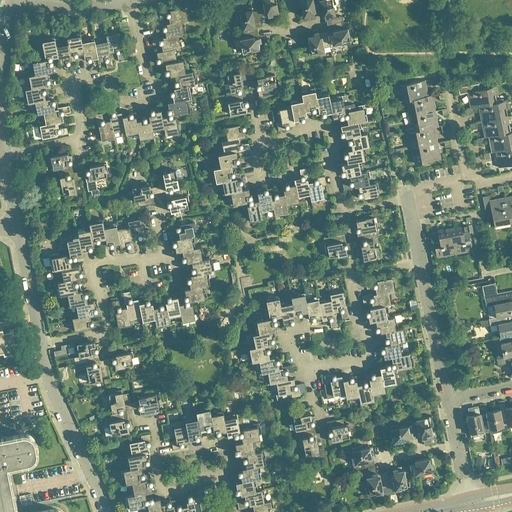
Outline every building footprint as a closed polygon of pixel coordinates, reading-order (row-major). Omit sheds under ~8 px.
[(278,12),(276,3),(278,2),(278,0),(255,0),(258,10),(258,13),(259,13),(266,11),(267,15),(269,16),(271,15),(272,16),(275,16),(275,12),(278,12)] [(320,11),(318,0),(295,0),(298,8),(301,8),(302,17),(306,16),(306,20),(309,19),(310,18),(313,17),(313,16),(313,12),(320,11)] [(334,14),(333,6),(335,5),(334,0),(318,0),(320,11),(321,14),(323,14),(324,18),(325,19),(327,19),(328,19),(329,19),(330,24),(327,25),(343,22),(341,16),(332,18),(331,15),(334,14)] [(189,20),(187,13),(186,13),(184,7),(170,10),(170,9),(158,11),(159,18),(166,17),(168,17),(169,23),(181,20),(181,21),(189,20)] [(261,27),(259,16),(259,13),(258,13),(258,10),(252,11),(251,7),(245,9),(245,10),(236,12),(238,21),(240,20),(242,29),(243,29),(242,27),(245,26),(246,32),(249,31),(249,30),(252,30),(253,28),(252,24),(260,23),(260,27),(261,27)] [(177,35),(185,33),(184,27),(182,27),(181,21),(181,20),(169,23),(166,23),(155,25),(156,32),(162,31),(163,31),(165,31),(166,36),(177,34),(177,35)] [(350,43),(348,35),(350,34),(347,21),(343,22),(327,25),(327,26),(331,25),(332,32),(328,33),(327,35),(328,41),(331,41),(332,44),(341,42),(341,45),(350,43)] [(262,45),(261,42),(260,41),(259,39),(258,37),(254,38),(252,30),(249,30),(249,31),(246,32),(240,33),(242,38),(237,39),(238,46),(240,46),(242,55),(250,53),(250,51),(259,49),(258,46),(262,45)] [(329,47),(328,41),(327,35),(318,37),(318,32),(316,32),(314,32),(313,31),(310,32),(310,35),(307,36),(309,45),(306,46),(308,54),(316,52),(317,54),(324,53),(323,48),(329,47)] [(121,47),(118,33),(112,34),(111,32),(105,34),(106,41),(108,50),(109,53),(115,52),(115,53),(116,53),(117,60),(124,58),(122,47),(121,47)] [(84,57),(81,42),(79,33),(73,34),(73,36),(67,38),(66,36),(67,44),(69,52),(71,52),(72,56),(74,57),(76,56),(78,57),(82,56),(82,57),(84,57)] [(162,51),(176,48),(181,47),(180,40),(178,41),(177,35),(177,34),(166,36),(163,37),(162,36),(151,38),(152,45),(159,44),(160,45),(161,45),(162,51)] [(57,56),(55,44),(54,37),(47,38),(47,40),(42,41),(41,39),(41,41),(39,42),(39,40),(38,40),(40,50),(43,49),(44,56),(46,56),(46,59),(47,61),(50,60),(51,59),(51,57),(54,57),(57,56)] [(97,58),(94,42),(93,37),(87,39),(87,41),(81,42),(84,57),(85,57),(86,60),(88,61),(90,61),(91,62),(97,60),(97,61),(98,61),(97,58)] [(110,55),(109,53),(108,50),(106,41),(100,42),(100,40),(94,42),(97,58),(98,61),(104,60),(104,61),(105,62),(106,68),(113,67),(110,55)] [(61,43),(55,44),(57,56),(59,67),(65,66),(66,65),(69,64),(69,63),(69,59),(71,59),(67,44),(61,45),(61,43)] [(176,61),(175,55),(177,55),(176,48),(162,51),(156,52),(157,58),(156,58),(155,60),(149,61),(150,67),(162,65),(161,64),(176,61)] [(51,71),(50,65),(51,65),(52,63),(52,61),(50,60),(47,61),(46,59),(30,62),(30,63),(31,63),(32,68),(31,68),(32,75),(49,72),(51,71)] [(185,74),(185,72),(184,67),(186,66),(184,59),(176,61),(161,64),(162,65),(162,70),(164,71),(164,74),(166,74),(169,74),(170,77),(171,76),(185,74)] [(249,89),(246,74),(245,73),(240,75),(239,70),(232,72),(232,74),(226,75),(230,92),(233,91),(234,94),(237,93),(240,92),(241,91),(240,87),(247,85),(248,90),(249,89)] [(195,84),(193,77),(195,77),(194,71),(185,72),(185,74),(171,76),(172,81),(173,82),(174,85),(175,85),(179,85),(179,87),(188,85),(188,86),(196,84),(196,83),(195,84)] [(50,81),(49,79),(50,77),(49,72),(32,75),(26,76),(27,83),(29,82),(30,88),(39,86),(45,85),(45,83),(49,83),(50,81)] [(278,87),(277,80),(275,80),(273,74),(255,78),(256,81),(253,82),(253,85),(255,86),(255,88),(257,89),(261,88),(262,96),(258,97),(274,94),(273,88),(278,87)] [(427,96),(425,85),(424,86),(423,81),(431,80),(431,79),(392,87),(400,86),(402,96),(404,96),(405,100),(399,101),(399,102),(407,101),(430,96),(438,94),(438,93),(427,96)] [(491,98),(494,98),(491,88),(499,86),(478,90),(477,84),(458,87),(459,94),(469,92),(470,97),(468,97),(470,108),(471,108),(480,107),(492,104),(492,103),(491,98)] [(192,97),(191,92),(191,91),(190,91),(188,86),(188,85),(179,87),(173,88),(174,90),(169,91),(169,93),(169,95),(168,96),(169,102),(186,99),(192,97)] [(48,99),(47,97),(46,92),(45,91),(45,89),(43,88),(39,89),(39,86),(30,88),(22,89),(22,90),(24,90),(25,96),(24,96),(25,103),(34,101),(48,99)] [(317,106),(315,97),(314,89),(313,89),(313,91),(307,92),(307,90),(300,91),(302,101),(304,114),(305,114),(311,113),(312,112),(314,111),(315,110),(315,106),(317,106)] [(247,111),(246,108),(250,107),(249,104),(248,103),(247,101),(246,100),(242,101),(240,92),(237,93),(234,94),(228,95),(230,101),(225,102),(226,109),(228,109),(229,115),(247,111)] [(331,115),(328,98),(327,92),(321,94),(321,95),(315,97),(317,106),(318,112),(320,112),(320,116),(322,116),(325,116),(331,115)] [(355,106),(354,103),(349,104),(347,95),(341,96),(341,98),(336,99),(335,97),(328,98),(331,115),(332,118),(338,117),(338,118),(339,119),(342,119),(343,117),(342,113),(345,113),(347,112),(347,110),(354,109),(353,106),(355,106)] [(434,110),(432,100),(431,101),(430,96),(407,101),(409,110),(411,110),(412,115),(402,117),(402,118),(410,116),(433,112),(434,111),(441,110),(441,109),(434,110)] [(57,108),(56,103),(55,103),(54,100),(53,99),(49,100),(49,97),(47,97),(48,99),(34,101),(35,107),(33,107),(35,114),(43,113),(57,110),(57,108)] [(187,111),(186,106),(187,105),(186,99),(169,102),(167,102),(168,109),(167,109),(166,110),(166,113),(167,114),(172,113),(172,115),(178,113),(179,116),(189,114),(189,113),(187,113),(187,111),(188,111),(188,110),(187,111)] [(304,114),(302,101),(296,102),(296,100),(289,101),(290,106),(294,122),(294,124),(300,123),(301,122),(303,121),(304,120),(303,116),(306,115),(305,114),(304,114)] [(504,112),(502,102),(502,101),(492,103),(492,104),(480,107),(481,111),(479,111),(481,122),(503,117),(502,112),(504,112)] [(367,120),(366,113),(364,114),(363,108),(364,108),(364,107),(363,107),(362,105),(364,105),(364,104),(355,106),(353,106),(354,109),(347,110),(347,112),(345,113),(342,113),(343,117),(345,118),(346,118),(347,124),(359,122),(367,120)] [(125,132),(121,115),(120,113),(115,114),(115,112),(113,111),(112,105),(106,107),(108,118),(109,118),(109,121),(110,124),(113,138),(122,136),(121,133),(124,132),(125,132)] [(62,122),(61,115),(62,115),(63,113),(69,112),(68,106),(57,108),(57,110),(43,113),(44,118),(42,119),(43,125),(54,123),(57,122),(57,123),(62,122)] [(294,122),(290,106),(284,107),(284,109),(278,110),(280,122),(276,123),(277,132),(284,130),(285,129),(287,129),(288,127),(288,126),(294,125),(294,124),(294,122)] [(162,120),(161,117),(159,107),(153,108),(152,109),(150,110),(149,111),(150,115),(147,116),(148,122),(149,122),(151,130),(157,129),(157,131),(163,129),(161,120),(162,120)] [(137,132),(134,117),(133,117),(132,113),(131,112),(128,113),(127,112),(121,113),(121,112),(120,113),(121,115),(125,132),(124,132),(125,136),(132,135),(132,133),(137,132)] [(437,126),(435,116),(434,116),(433,112),(410,116),(412,126),(414,126),(415,130),(409,132),(409,133),(432,128),(437,127),(437,126)] [(177,134),(174,117),(173,118),(172,115),(172,113),(167,114),(167,115),(167,119),(162,120),(161,120),(163,129),(164,137),(171,135),(171,133),(176,132),(177,134)] [(113,138),(110,124),(109,121),(104,122),(104,121),(102,120),(101,114),(95,115),(96,123),(97,127),(98,127),(100,139),(100,141),(106,140),(107,142),(114,140),(113,138)] [(508,128),(506,117),(511,116),(511,115),(503,117),(481,122),(474,123),(475,123),(475,124),(483,122),(484,127),(482,127),(484,137),(506,133),(505,128),(508,128)] [(149,122),(148,122),(147,122),(146,118),(144,117),(142,117),(140,117),(136,117),(134,117),(137,132),(139,141),(146,139),(145,138),(152,136),(152,138),(151,130),(149,122)] [(238,138),(244,136),(243,130),(244,130),(245,129),(245,126),(246,125),(244,118),(235,120),(236,125),(224,127),(225,133),(224,134),(225,140),(236,138),(238,138)] [(67,134),(66,128),(60,129),(59,128),(57,128),(57,122),(54,123),(43,125),(37,126),(38,132),(40,132),(41,138),(56,135),(56,136),(67,134)] [(360,134),(358,128),(360,128),(359,122),(347,124),(336,126),(337,132),(339,133),(339,135),(341,136),(345,135),(345,137),(351,136),(360,134)] [(437,142),(435,132),(433,133),(432,128),(409,133),(411,142),(413,142),(414,147),(404,149),(404,150),(412,148),(435,144),(444,142),(443,141),(437,142)] [(511,131),(506,133),(484,137),(484,138),(490,137),(491,141),(489,142),(491,152),(511,147),(511,131)] [(370,145),(369,139),(367,139),(366,133),(368,132),(360,134),(351,136),(351,138),(348,139),(347,140),(347,143),(346,144),(347,149),(348,150),(362,147),(370,145)] [(249,149),(248,143),(242,144),(241,143),(240,143),(238,138),(236,138),(225,140),(219,141),(220,148),(222,147),(223,153),(238,150),(238,151),(249,149)] [(440,158),(438,148),(436,149),(435,144),(412,148),(414,158),(417,158),(418,163),(407,165),(440,159),(440,158)] [(366,159),(365,152),(363,153),(362,147),(348,150),(347,149),(346,149),(347,152),(343,153),(342,154),(342,156),(342,158),(343,163),(360,160),(366,159)] [(511,147),(491,152),(492,153),(497,152),(498,156),(496,156),(498,167),(498,168),(511,164),(511,147)] [(239,160),(238,157),(239,156),(238,151),(238,150),(223,153),(215,155),(217,161),(219,161),(220,167),(234,164),(235,164),(234,162),(238,161),(239,160)] [(66,164),(70,164),(71,162),(71,160),(71,158),(71,156),(68,156),(67,153),(49,156),(50,162),(49,163),(50,170),(55,169),(56,175),(62,174),(65,173),(65,174),(68,173),(66,164)] [(98,194),(97,189),(95,189),(94,181),(91,182),(91,180),(106,177),(105,171),(106,171),(105,164),(100,165),(99,159),(83,162),(87,162),(88,169),(84,170),(84,171),(84,174),(84,175),(87,191),(90,191),(91,196),(92,195),(92,196),(93,196),(93,195),(98,194)] [(360,173),(359,167),(361,166),(360,160),(343,163),(337,165),(338,171),(339,171),(340,174),(341,175),(345,174),(345,176),(349,175),(351,175),(351,174),(360,173)] [(235,174),(234,171),(235,170),(234,164),(220,167),(211,168),(212,175),(214,175),(215,181),(213,182),(214,182),(222,181),(221,181),(230,179),(230,178),(230,176),(234,175),(235,174)] [(185,189),(180,167),(161,171),(162,176),(156,177),(159,193),(160,193),(159,189),(166,188),(167,191),(168,192),(172,191),(172,192),(181,190),(185,189)] [(308,185),(307,182),(307,180),(308,180),(305,168),(299,169),(300,176),(299,177),(299,178),(293,179),(293,180),(294,180),(294,182),(298,198),(304,197),(304,195),(309,194),(308,185)] [(368,178),(370,178),(368,171),(360,173),(351,174),(351,175),(349,175),(350,181),(348,181),(348,182),(342,184),(343,190),(355,188),(355,187),(357,186),(360,186),(369,184),(368,178)] [(81,193),(78,179),(77,172),(76,172),(77,176),(70,178),(69,174),(68,173),(65,174),(65,173),(62,174),(62,176),(59,177),(60,185),(56,186),(58,195),(68,193),(69,195),(81,193)] [(323,198),(321,186),(326,185),(324,176),(317,177),(316,179),(314,179),(313,180),(313,181),(307,182),(308,185),(309,194),(311,202),(318,201),(317,199),(323,198)] [(245,189),(244,182),(243,182),(242,179),(240,178),(237,179),(236,177),(230,178),(230,179),(221,181),(222,181),(223,186),(221,187),(222,194),(228,192),(245,189)] [(298,198),(294,182),(294,180),(293,180),(288,181),(287,183),(284,183),(284,184),(284,188),(283,188),(286,203),(292,202),(292,204),(299,203),(298,198)] [(378,195),(377,189),(378,189),(377,182),(369,184),(360,186),(357,186),(359,192),(357,192),(356,193),(350,194),(352,201),(364,199),(364,198),(378,195)] [(148,196),(152,195),(153,194),(152,192),(153,191),(152,188),(149,188),(148,185),(131,188),(132,194),(130,194),(132,201),(136,200),(138,207),(144,205),(153,203),(149,203),(148,196)] [(273,207),(271,198),(270,192),(268,193),(267,189),(266,188),(263,188),(262,187),(256,189),(258,199),(259,202),(261,211),(267,210),(267,208),(272,207),(273,207)] [(249,194),(248,188),(245,189),(228,192),(229,199),(231,198),(232,204),(230,204),(231,205),(232,204),(233,206),(231,207),(241,205),(241,203),(247,201),(247,199),(251,198),(252,197),(251,195),(250,194),(249,194)] [(286,203),(283,188),(282,189),(282,190),(277,191),(276,192),(273,193),(273,194),(273,198),(271,198),(273,207),(272,207),(274,215),(274,213),(281,212),(281,214),(288,212),(286,203)] [(188,202),(187,195),(182,196),(181,190),(172,192),(172,191),(168,192),(170,201),(166,201),(166,203),(166,205),(165,206),(166,209),(169,209),(170,212),(188,209),(186,202),(188,202)] [(511,196),(505,198),(503,191),(504,199),(509,222),(510,230),(511,230),(509,220),(511,219),(511,196)] [(495,233),(493,223),(498,222),(498,225),(509,222),(504,199),(499,200),(499,199),(489,201),(488,196),(482,197),(485,215),(491,213),(495,233)] [(259,202),(258,199),(253,200),(252,199),(251,198),(247,199),(247,201),(241,203),(241,205),(243,213),(248,212),(250,221),(250,219),(255,218),(256,220),(262,219),(261,211),(259,202)] [(375,223),(373,216),(373,214),(364,216),(365,218),(355,220),(356,223),(353,224),(353,227),(355,228),(355,230),(357,231),(361,230),(362,239),(365,239),(366,238),(369,237),(379,235),(376,223),(375,223)] [(106,241),(103,227),(101,218),(94,219),(95,221),(88,223),(88,221),(87,221),(89,229),(91,238),(94,237),(94,241),(96,242),(98,242),(99,242),(105,241),(106,241)] [(149,238),(147,230),(143,230),(140,218),(134,220),(133,218),(126,219),(128,227),(128,226),(130,235),(131,238),(136,237),(136,238),(137,239),(140,239),(142,240),(149,238)] [(190,236),(198,234),(197,227),(195,228),(194,222),(187,223),(181,224),(179,224),(168,226),(169,233),(175,231),(176,232),(178,232),(179,238),(181,237),(190,236)] [(119,244),(115,227),(116,227),(115,223),(108,224),(109,226),(103,227),(106,241),(105,241),(105,242),(107,241),(108,246),(109,246),(112,246),(113,247),(119,246),(119,244)] [(131,241),(131,238),(130,235),(128,226),(128,227),(122,228),(122,226),(116,227),(115,227),(119,244),(120,246),(125,245),(126,247),(127,248),(128,254),(135,253),(132,241),(131,241)] [(464,242),(463,237),(469,236),(467,226),(461,227),(461,226),(460,226),(461,227),(450,229),(449,228),(449,229),(454,254),(455,261),(456,261),(455,254),(472,251),(473,258),(474,258),(470,241),(464,242)] [(93,244),(91,238),(89,229),(83,230),(83,228),(76,230),(78,236),(81,255),(82,255),(82,252),(87,251),(88,250),(91,250),(92,249),(91,244),(93,244)] [(348,246),(347,245),(346,243),(345,242),(341,243),(338,228),(326,230),(328,237),(323,238),(325,251),(327,250),(328,257),(346,253),(346,250),(349,249),(348,246)] [(454,254),(449,229),(438,232),(438,230),(437,230),(437,232),(431,233),(432,237),(433,243),(439,242),(440,247),(435,248),(436,258),(454,254)] [(81,255),(78,236),(71,237),(72,239),(66,240),(66,238),(62,239),(64,247),(67,247),(69,255),(71,255),(72,259),(73,260),(75,259),(76,258),(76,257),(81,255)] [(194,247),(193,241),(191,241),(190,236),(181,237),(179,238),(176,238),(175,238),(176,240),(172,241),(171,242),(171,244),(171,246),(172,252),(178,251),(194,247)] [(380,256),(379,247),(374,248),(373,239),(369,240),(369,237),(366,238),(365,239),(362,239),(361,241),(362,244),(354,245),(354,242),(353,242),(356,258),(362,257),(363,261),(370,260),(370,258),(380,256)] [(201,258),(200,253),(202,253),(200,246),(194,247),(178,251),(179,256),(180,257),(181,260),(182,261),(186,260),(186,262),(187,262),(187,261),(201,258)] [(72,259),(71,255),(69,255),(67,247),(64,247),(64,249),(62,249),(62,252),(48,255),(50,255),(50,257),(49,257),(49,258),(51,258),(52,263),(50,263),(51,270),(59,269),(68,267),(68,266),(71,266),(70,260),(71,260),(72,259)] [(211,270),(210,264),(212,264),(210,257),(201,258),(187,261),(187,262),(189,268),(190,268),(190,271),(192,272),(196,271),(196,273),(196,274),(205,272),(213,271),(213,270),(211,270)] [(82,274),(82,271),(83,270),(81,264),(71,266),(68,266),(68,267),(59,269),(60,275),(61,275),(63,280),(63,281),(72,279),(78,278),(77,276),(81,275),(82,274)] [(209,284),(208,277),(206,278),(205,272),(196,274),(196,273),(190,275),(190,276),(187,277),(186,278),(187,282),(186,283),(187,288),(184,289),(203,286),(209,284)] [(396,290),(395,284),(392,284),(391,278),(377,281),(377,280),(365,282),(366,289),(372,287),(374,288),(375,288),(376,294),(388,291),(388,292),(396,290)] [(80,291),(79,285),(78,284),(77,282),(76,281),(72,281),(72,279),(63,281),(63,280),(55,282),(55,283),(57,282),(58,288),(56,289),(58,296),(67,294),(66,294),(80,291)] [(323,279),(314,281),(317,288),(325,286),(323,279)] [(511,314),(511,290),(497,293),(495,282),(494,282),(494,283),(490,284),(482,286),(484,296),(486,306),(494,305),(496,317),(511,314)] [(204,297),(203,292),(205,291),(203,286),(184,289),(185,295),(184,295),(183,296),(184,299),(185,300),(189,299),(189,301),(196,300),(197,302),(206,300),(205,300),(204,298),(206,297),(204,297)] [(90,301),(89,296),(87,295),(87,292),(85,291),(82,292),(81,291),(80,291),(66,294),(67,294),(68,300),(66,300),(67,307),(73,306),(73,305),(90,301)] [(345,305),(342,291),(336,292),(335,291),(329,292),(330,300),(332,309),(333,309),(333,311),(339,310),(339,311),(341,313),(342,318),(348,317),(346,305),(345,305)] [(376,307),(384,306),(392,304),(391,297),(389,298),(388,292),(388,291),(376,294),(374,294),(362,296),(363,303),(369,302),(370,303),(372,302),(373,308),(375,307),(376,307)] [(138,302),(138,299),(132,300),(132,299),(131,298),(130,292),(123,293),(125,305),(126,305),(127,307),(128,310),(129,319),(135,318),(135,319),(142,318),(139,302),(138,302)] [(308,314),(305,300),(303,292),(297,293),(297,295),(291,296),(294,311),(296,310),(297,314),(298,315),(301,315),(302,316),(307,315),(308,314)] [(179,306),(179,304),(177,293),(171,294),(170,296),(167,296),(166,297),(166,298),(167,301),(165,302),(166,308),(168,316),(174,315),(174,317),(181,316),(179,306)] [(294,311),(291,296),(290,294),(291,302),(286,304),(285,302),(279,303),(281,312),(281,315),(283,325),(290,324),(290,323),(293,323),(294,321),(293,317),(295,317),(294,311)] [(281,315),(281,312),(279,303),(278,295),(271,297),(271,299),(266,300),(266,298),(265,298),(267,308),(262,309),(263,316),(264,319),(271,317),(271,320),(275,319),(276,318),(275,316),(280,315),(281,315)] [(321,317),(318,300),(317,296),(311,297),(311,299),(305,300),(308,314),(307,315),(308,315),(310,315),(311,319),(312,320),(314,319),(316,320),(321,319),(322,319),(321,317)] [(155,318),(152,304),(153,304),(153,303),(150,304),(150,300),(148,299),(145,299),(144,299),(139,300),(139,299),(138,299),(138,302),(139,302),(142,318),(143,322),(149,321),(149,319),(155,318)] [(195,320),(192,304),(190,304),(189,301),(189,299),(185,300),(184,301),(185,303),(179,304),(179,306),(181,316),(182,323),(189,322),(188,320),(194,319),(194,321),(195,320)] [(334,314),(333,311),(333,309),(332,309),(330,300),(325,301),(324,299),(318,300),(321,317),(322,319),(321,319),(321,320),(328,319),(328,320),(329,320),(330,327),(337,325),(335,315),(334,315),(334,314)] [(97,310),(97,308),(97,307),(96,300),(90,301),(73,305),(73,306),(74,312),(76,312),(77,317),(86,315),(86,316),(89,315),(89,316),(92,315),(92,316),(97,315),(96,314),(93,315),(92,313),(96,312),(97,310)] [(129,319),(128,310),(127,310),(127,307),(121,308),(121,307),(119,306),(118,300),(112,301),(114,313),(115,313),(118,327),(124,326),(124,328),(131,327),(129,319)] [(166,308),(164,308),(163,304),(162,303),(159,304),(158,303),(153,304),(152,304),(155,318),(156,327),(163,326),(163,324),(170,323),(168,316),(166,308)] [(389,317),(387,311),(385,311),(384,306),(376,307),(375,307),(373,308),(370,308),(370,307),(365,308),(369,308),(369,310),(366,311),(365,312),(365,315),(364,316),(366,322),(372,321),(372,320),(389,317)] [(511,334),(511,314),(496,317),(489,319),(489,318),(488,318),(488,320),(490,325),(490,326),(498,324),(500,337),(511,334)] [(100,327),(99,320),(93,321),(91,320),(90,321),(89,316),(86,316),(86,315),(77,317),(69,319),(71,325),(73,325),(74,331),(89,328),(89,329),(100,327)] [(276,329),(274,324),(276,323),(277,322),(276,320),(275,319),(271,320),(271,317),(264,319),(263,316),(253,318),(253,319),(255,318),(256,320),(254,321),(256,321),(257,327),(255,327),(256,333),(273,330),(276,329)] [(395,329),(394,323),(396,323),(395,316),(389,317),(372,320),(372,321),(373,327),(374,328),(375,330),(376,331),(380,330),(380,332),(395,329)] [(58,329),(70,327),(69,321),(57,322),(58,329)] [(404,341),(403,334),(405,334),(404,327),(395,329),(380,332),(381,333),(377,334),(382,333),(383,338),(384,339),(384,341),(386,342),(389,341),(390,344),(404,341)] [(0,352),(3,352),(3,354),(11,353),(11,354),(12,354),(19,353),(15,329),(9,331),(14,330),(15,333),(0,336),(0,352)] [(274,340),(273,337),(274,336),(273,330),(276,330),(276,329),(273,330),(256,333),(250,334),(252,341),(253,341),(254,346),(263,345),(264,345),(269,344),(269,342),(273,342),(274,340)] [(511,355),(511,334),(500,337),(492,339),(499,338),(501,345),(503,344),(505,357),(511,355)] [(403,354),(402,348),(400,348),(399,342),(406,341),(406,340),(404,341),(390,344),(384,345),(384,347),(380,348),(379,349),(379,352),(379,353),(380,359),(391,357),(403,355),(403,354)] [(95,361),(93,352),(97,352),(98,350),(97,348),(98,346),(98,344),(94,344),(94,341),(76,344),(77,350),(75,350),(77,358),(74,358),(75,364),(88,362),(90,361),(90,362),(95,361)] [(272,356),(271,351),(270,351),(269,348),(268,347),(264,348),(264,345),(263,345),(254,346),(247,348),(249,348),(250,354),(248,355),(249,361),(252,361),(252,360),(258,359),(272,356)] [(133,358),(132,351),(127,352),(126,346),(110,349),(110,350),(114,349),(115,357),(111,358),(110,359),(111,362),(110,363),(111,366),(117,364),(118,367),(115,367),(115,368),(132,365),(131,359),(133,358)] [(410,360),(411,359),(410,352),(403,354),(403,355),(391,357),(392,363),(391,363),(390,364),(391,368),(393,367),(396,384),(403,383),(401,374),(404,373),(403,370),(413,368),(413,367),(411,368),(411,366),(413,365),(412,365),(411,365),(410,360)] [(511,376),(511,355),(505,357),(503,357),(503,358),(496,359),(497,363),(498,365),(511,363),(511,365),(511,369),(511,371),(511,375),(508,376),(508,377),(511,376)] [(261,372),(281,368),(281,367),(280,362),(279,361),(279,358),(277,357),(273,358),(273,356),(272,356),(258,359),(259,365),(257,366),(259,373),(261,372)] [(107,376),(105,367),(104,360),(103,360),(104,364),(97,366),(96,362),(95,361),(90,362),(90,361),(88,362),(88,364),(85,365),(89,383),(95,382),(95,384),(102,382),(101,377),(107,376)] [(396,384),(393,367),(391,368),(390,364),(388,363),(386,364),(385,365),(385,366),(380,367),(380,370),(384,387),(390,386),(389,384),(395,383),(395,385),(396,384)] [(281,368),(261,372),(262,380),(266,379),(267,384),(273,383),(273,382),(284,380),(287,379),(285,374),(287,373),(288,372),(294,371),(293,364),(281,367),(281,368)] [(384,387),(380,370),(380,367),(379,368),(380,370),(374,372),(373,373),(371,373),(370,375),(371,379),(369,379),(370,385),(373,400),(373,401),(374,401),(372,393),(378,392),(378,394),(385,393),(384,387)] [(345,395),(342,377),(342,376),(336,377),(335,375),(334,374),(331,375),(330,374),(323,376),(325,384),(324,384),(326,399),(333,398),(333,395),(338,394),(339,397),(345,395)] [(358,395),(355,380),(354,381),(353,377),(351,376),(349,376),(348,376),(342,377),(345,395),(346,399),(353,398),(353,396),(358,395)] [(300,395),(298,388),(297,387),(297,385),(295,384),(294,384),(293,378),(287,379),(284,380),(273,382),(273,383),(275,389),(277,389),(278,394),(276,395),(277,401),(278,401),(292,399),(291,397),(300,395)] [(373,400),(370,385),(368,385),(367,382),(365,381),(363,381),(362,380),(356,381),(356,380),(355,380),(358,395),(360,404),(367,403),(366,401),(373,400)] [(131,409),(128,393),(121,394),(121,390),(114,391),(114,393),(108,394),(111,412),(115,411),(115,414),(117,414),(117,413),(122,412),(122,411),(122,407),(130,405),(130,409),(131,409)] [(157,400),(155,394),(137,398),(138,401),(135,402),(136,405),(137,406),(137,408),(138,409),(142,408),(144,415),(140,416),(140,417),(156,414),(155,408),(160,407),(158,400),(157,400)] [(509,428),(505,409),(504,404),(498,405),(499,410),(485,413),(489,432),(490,433),(503,430),(503,429),(509,428)] [(212,424),(210,415),(209,407),(208,407),(208,409),(202,410),(202,408),(195,410),(197,418),(200,434),(201,434),(202,438),(202,433),(206,432),(207,430),(210,430),(211,429),(210,424),(212,424)] [(489,432),(485,413),(484,408),(479,409),(480,414),(466,416),(470,436),(484,434),(484,433),(489,432)] [(227,434),(223,417),(224,417),(222,411),(216,412),(216,414),(210,415),(212,424),(213,431),(215,430),(216,434),(217,435),(220,434),(221,435),(227,434)] [(129,423),(129,421),(127,420),(123,421),(122,412),(117,413),(117,414),(115,414),(110,415),(111,421),(106,422),(107,424),(108,429),(110,429),(111,435),(129,432),(129,431),(126,431),(125,429),(131,428),(130,424),(129,423)] [(311,424),(313,424),(314,423),(314,420),(314,419),(314,416),(311,416),(310,413),(292,417),(293,423),(291,423),(293,430),(298,429),(299,436),(304,435),(311,433),(310,425),(311,424)] [(240,431),(238,424),(236,414),(235,414),(236,416),(231,417),(230,415),(224,417),(223,417),(227,434),(227,437),(233,435),(233,436),(235,437),(237,437),(238,435),(238,432),(240,431)] [(432,434),(430,425),(433,425),(431,416),(422,418),(422,416),(415,417),(416,422),(418,434),(420,434),(421,438),(422,439),(424,446),(436,443),(435,436),(429,438),(428,435),(432,434)] [(200,434),(197,418),(191,420),(191,418),(184,419),(185,424),(189,442),(190,442),(195,441),(196,440),(199,439),(200,438),(199,434),(200,434)] [(350,431),(348,424),(343,425),(342,419),(326,422),(326,423),(330,422),(330,424),(332,429),(327,430),(327,431),(327,434),(326,435),(327,438),(331,437),(331,441),(349,437),(348,431),(350,431)] [(262,439),(260,432),(259,432),(258,427),(259,426),(258,426),(257,423),(259,423),(259,422),(249,424),(248,425),(249,428),(242,429),(243,431),(240,431),(238,432),(238,435),(240,436),(241,436),(242,442),(255,440),(262,439)] [(418,434),(416,422),(414,423),(410,424),(411,429),(408,430),(407,426),(398,428),(398,425),(389,427),(391,436),(389,436),(390,443),(406,440),(407,441),(407,438),(411,437),(412,435),(418,434)] [(189,442),(185,424),(179,425),(180,427),(174,428),(176,440),(171,441),(173,450),(180,448),(181,447),(183,447),(184,446),(184,444),(190,443),(190,442),(189,442)] [(325,455),(322,439),(320,432),(320,436),(313,438),(313,434),(311,433),(304,435),(305,437),(301,438),(305,456),(311,455),(311,456),(318,455),(318,457),(324,456),(325,455)] [(0,511),(61,511),(60,511),(59,510),(58,510),(57,509),(56,509),(55,509),(54,509),(53,509),(52,509),(35,511),(16,511),(8,468),(28,464),(29,464),(30,464),(30,463),(31,463),(32,462),(33,462),(33,461),(34,461),(34,460),(35,460),(35,459),(36,458),(36,457),(36,456),(37,455),(37,454),(37,453),(37,452),(37,451),(36,448),(35,446),(36,446),(35,442),(35,441),(34,441),(34,440),(34,439),(33,439),(33,438),(32,437),(31,436),(30,436),(30,435),(29,435),(28,434),(27,434),(26,434),(25,434),(24,433),(24,434),(23,434),(22,434),(21,434),(1,438),(0,433),(0,511)] [(150,453),(148,446),(150,446),(151,445),(150,442),(151,441),(149,434),(140,435),(141,440),(129,443),(130,449),(129,449),(130,456),(148,452),(148,453),(150,453)] [(471,439),(472,446),(482,445),(481,438),(471,439)] [(255,453),(255,452),(254,447),(256,446),(255,440),(242,442),(231,444),(232,450),(234,451),(234,454),(236,455),(239,454),(240,456),(246,455),(246,454),(255,453)] [(373,453),(372,447),(360,449),(359,447),(351,448),(352,457),(350,458),(353,470),(374,466),(373,466),(370,466),(368,459),(372,459),(373,457),(373,455),(373,453)] [(266,464),(264,458),(262,458),(261,452),(263,451),(255,452),(255,453),(246,454),(246,455),(246,457),(242,458),(242,459),(242,461),(241,463),(242,468),(243,469),(257,466),(266,464)] [(149,462),(149,460),(149,458),(148,453),(148,452),(130,456),(126,456),(127,463),(129,463),(130,469),(145,466),(144,464),(148,464),(149,462)] [(483,468),(485,457),(476,456),(475,467),(483,468)] [(432,473),(430,465),(432,464),(431,457),(414,461),(414,463),(410,464),(409,465),(402,466),(403,472),(405,479),(408,478),(408,479),(412,478),(410,472),(414,471),(414,474),(423,473),(423,475),(432,473)] [(145,476),(144,473),(145,472),(144,467),(149,467),(149,466),(145,467),(145,466),(130,469),(121,470),(122,477),(124,477),(125,483),(123,483),(123,484),(131,482),(140,480),(140,478),(144,477),(145,476)] [(261,478),(260,472),(258,472),(257,466),(243,469),(242,468),(237,469),(241,468),(242,471),(238,471),(237,473),(238,475),(237,476),(238,482),(238,483),(255,479),(261,478)] [(410,487),(408,479),(408,478),(405,479),(403,472),(401,472),(400,467),(396,467),(395,468),(393,469),(392,470),(393,474),(385,476),(385,472),(384,472),(388,488),(393,487),(394,492),(401,490),(401,488),(410,487)] [(362,481),(366,480),(368,486),(365,487),(367,495),(376,493),(376,496),(383,494),(382,489),(388,488),(384,472),(385,476),(378,477),(377,473),(375,472),(373,473),(372,472),(361,475),(362,481)] [(155,491),(153,485),(152,484),(152,481),(150,480),(147,481),(146,479),(140,480),(131,482),(133,488),(131,488),(132,495),(144,492),(144,493),(155,491)] [(244,495),(244,494),(256,492),(255,492),(254,486),(256,486),(255,479),(238,483),(238,482),(232,484),(233,489),(234,490),(235,493),(236,494),(240,493),(241,496),(237,496),(237,497),(241,496),(241,495),(244,495)] [(213,506),(211,494),(213,494),(216,493),(214,484),(206,486),(206,487),(203,487),(202,489),(203,490),(197,491),(196,491),(196,492),(200,511),(201,511),(207,509),(207,507),(213,506)] [(264,503),(263,497),(265,497),(263,490),(255,492),(256,492),(244,494),(244,495),(245,500),(244,500),(243,502),(237,503),(238,509),(250,507),(250,506),(252,506),(264,503)] [(149,503),(148,499),(146,498),(145,499),(144,493),(144,492),(132,495),(125,496),(126,503),(128,503),(129,508),(127,508),(127,509),(129,509),(130,511),(128,511),(138,510),(138,511),(143,511),(148,511),(146,503),(149,503)] [(200,511),(196,492),(191,493),(190,495),(187,495),(186,497),(187,500),(185,501),(185,502),(186,502),(188,511),(201,511),(200,511)] [(161,511),(159,501),(159,498),(153,500),(152,498),(151,497),(149,498),(148,499),(149,503),(146,503),(148,511),(161,511)] [(174,511),(173,504),(171,505),(170,501),(169,500),(166,500),(165,500),(159,501),(161,511),(174,511)] [(272,511),(271,508),(273,508),(272,501),(264,503),(252,506),(254,511),(252,511),(251,511),(272,511)] [(188,511),(186,502),(185,502),(180,503),(179,504),(176,505),(176,506),(176,510),(174,511),(188,511)]
